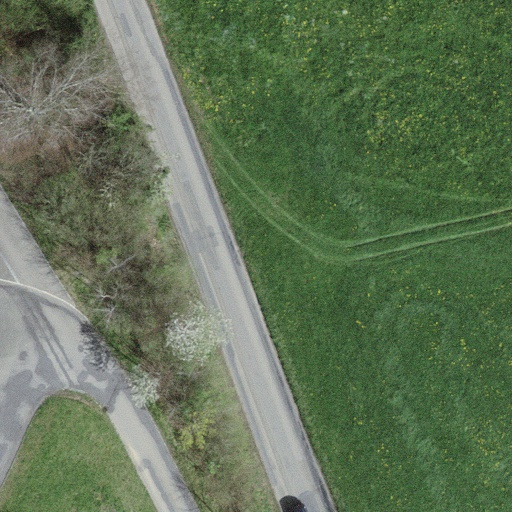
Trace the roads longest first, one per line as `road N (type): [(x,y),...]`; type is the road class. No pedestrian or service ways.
road 1 (unclassified): [(117,0),(308,511)]
road 2 (residential): [(0,215),(179,511)]
